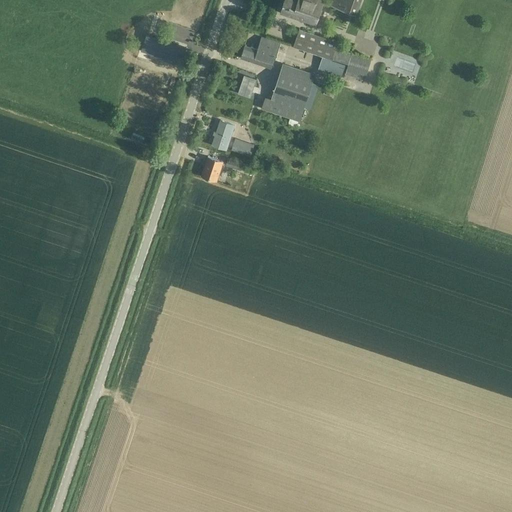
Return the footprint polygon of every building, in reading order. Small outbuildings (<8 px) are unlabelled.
[(284,0),(281,12),(290,15),(317,24),(324,0),(284,0)] [(333,0),(331,6),(356,15),(361,0),(333,0)] [(368,70),(371,60),(337,49),(339,42),(299,29),(293,47),(332,60),(332,63),(323,59),(320,69),(327,71),(325,77),(338,82),(343,66),(347,67),(345,73),(367,80),(369,71),(368,70)] [(189,49),(145,33),(144,33),(141,41),(136,39),(133,47),(183,65),(189,49)] [(241,57),(272,67),(280,42),(262,37),(258,49),(245,45),(241,57)] [(271,98),(268,108),(301,119),(303,111),(304,107),(312,82),(313,81),(315,74),(283,64),(271,98)] [(255,75),(237,69),(233,80),(251,87),(255,75)] [(212,144),(218,146),(227,149),(235,125),(221,120),(212,144)] [(235,138),(232,149),(251,156),(254,145),(235,138)] [(202,175),(211,178),(217,180),(223,161),(208,156),(202,175)] [(225,165),(241,170),(243,162),(228,157),(225,165)]
